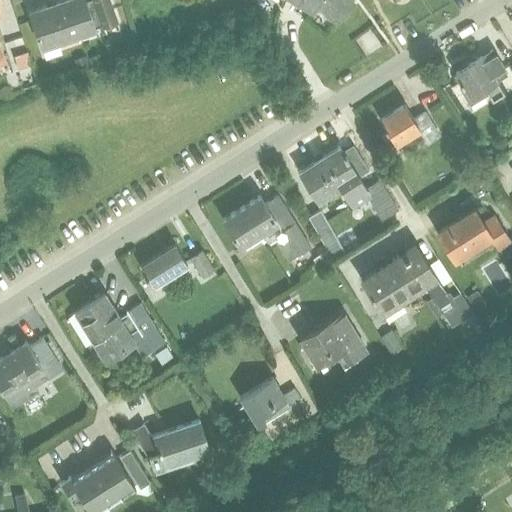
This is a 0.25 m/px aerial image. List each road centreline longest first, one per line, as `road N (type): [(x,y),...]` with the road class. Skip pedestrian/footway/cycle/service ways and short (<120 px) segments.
road 1 (residential): [(0,315),(505,0)]
road 2 (unknown): [(261,321),(190,196)]
road 3 (unknown): [(414,215),(342,101)]
road 4 (unclassified): [(400,511),(511,441)]
